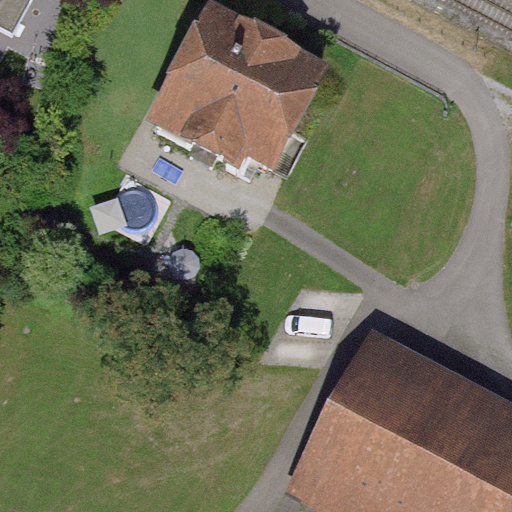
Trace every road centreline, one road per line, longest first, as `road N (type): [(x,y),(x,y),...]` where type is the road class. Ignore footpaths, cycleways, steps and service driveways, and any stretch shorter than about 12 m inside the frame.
road 1 (residential): [(457,84),(477,112),(492,173),(472,325),(511,386)]
road 2 (track): [(264,511),(362,361),(472,325)]
road 3 (residential): [(457,84),(301,0)]
